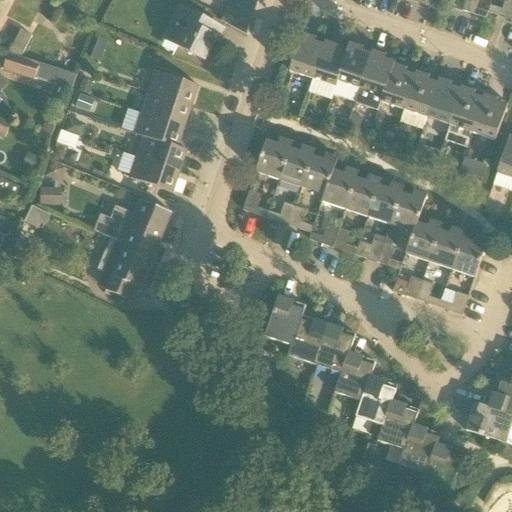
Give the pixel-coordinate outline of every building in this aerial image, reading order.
[(415,0),(415,3),(438,11),(441,4),(441,0),(415,0)] [(453,8),(455,0),(441,0),(441,4),(453,8)] [(466,0),(462,12),(475,16),(479,0),(466,0)] [(511,14),(511,0),(505,0),(503,11),(490,7),(488,13),(510,20),(511,14)] [(166,40),(177,47),(204,61),(215,40),(218,42),(224,30),(182,8),(166,40)] [(21,59),(21,58),(31,38),(21,32),(9,54),(8,55),(21,59)] [(314,44),(316,40),(302,35),(290,73),(313,80),(324,48),(314,44)] [(325,43),(324,48),(313,80),(337,88),(338,83),(339,83),(347,56),(346,55),(337,52),(338,48),(325,43)] [(362,54),(364,50),(350,45),(346,55),(347,56),(339,83),(361,90),(372,58),(362,54)] [(361,90),(383,98),(384,98),(394,66),(395,66),(395,65),(384,62),(386,57),(373,53),(372,58),(361,90)] [(39,65),(21,58),(21,59),(8,55),(3,72),(34,81),(35,79),(39,65)] [(39,65),(35,79),(71,91),(77,76),(39,65)] [(384,98),(383,98),(381,103),(405,112),(416,79),(407,75),(408,71),(395,66),(394,66),(384,98)] [(149,94),(192,108),(199,87),(156,73),(149,94)] [(405,112),(428,119),(439,86),(429,83),(431,79),(417,74),(416,79),(405,112)] [(0,94),(6,83),(0,79),(0,117),(5,120),(10,110),(0,104),(0,94)] [(79,93),(89,96),(93,83),(83,80),(79,93)] [(452,91),(454,86),(440,82),(439,86),(428,119),(451,127),(461,94),(452,91)] [(451,127),(473,135),(484,102),(475,98),(476,94),(463,89),(461,94),(451,127)] [(185,129),(192,108),(149,94),(142,114),(185,129)] [(81,96),(76,108),(90,114),(91,112),(94,102),(95,101),(81,96)] [(486,97),(484,102),(473,135),(496,142),(507,109),(496,106),(498,101),(486,97)] [(178,149),(178,148),(185,129),(142,114),(135,135),(144,138),(178,149)] [(0,135),(6,139),(12,125),(0,118),(0,135)] [(82,138),(86,126),(69,120),(65,132),(82,138)] [(187,151),(178,148),(178,149),(144,138),(137,158),(180,172),(187,151)] [(497,175),(511,179),(511,138),(510,138),(497,175)] [(290,150),(291,150),(293,144),(280,140),(278,146),(267,142),(256,174),(279,181),(290,150)] [(312,158),(313,158),(316,152),(303,147),(300,154),(291,150),(290,150),(279,181),(302,189),(312,158)] [(428,161),(437,163),(440,154),(431,152),(428,161)] [(29,153),(22,166),(37,173),(43,160),(29,153)] [(333,172),(334,172),(338,159),(325,155),(323,161),(313,158),(312,158),(302,189),(324,197),(325,197),(333,172)] [(173,194),(180,172),(137,158),(130,179),(173,194)] [(356,180),(357,180),(359,173),(346,169),(344,176),(334,172),(333,172),(325,197),(324,197),(322,203),(346,211),(356,180)] [(378,187),(379,188),(382,181),(369,177),(367,183),(357,180),(356,180),(346,211),(368,218),(378,187)] [(401,195),(402,195),(404,189),(391,184),(389,191),(379,188),(378,187),(368,218),(391,226),(401,195)] [(40,207),(61,207),(61,190),(41,189),(40,207)] [(257,209),(261,196),(250,192),(243,211),(267,219),(269,213),(257,209)] [(417,224),(418,225),(427,196),(414,192),(412,198),(402,195),(401,195),(391,226),(413,234),(414,234),(417,224)] [(129,234),(159,246),(172,214),(142,201),(133,223),(120,217),(111,239),(119,242),(125,242),(129,234)] [(289,227),(295,208),(285,205),(281,217),(269,213),(267,219),(289,227)] [(36,207),(28,222),(45,231),(54,216),(36,207)] [(312,234),(314,228),(301,223),(305,211),(295,208),(289,227),(311,234),(309,241),(310,241),(312,234)] [(439,232),(440,232),(443,226),(430,221),(427,228),(418,225),(417,224),(414,234),(413,234),(406,255),(429,263),(439,232)] [(333,249),(339,230),(328,226),(324,238),(312,234),(310,241),(333,249)] [(462,240),(463,240),(465,234),(452,229),(450,236),(440,232),(439,232),(429,263),(452,271),(462,240)] [(355,256),(357,250),(345,245),(350,234),(339,230),(333,249),(355,256)] [(387,240),(385,244),(392,247),(395,235),(389,233),(388,238),(387,240)] [(141,290),(159,246),(129,234),(125,242),(119,242),(111,239),(108,248),(99,271),(104,273),(99,288),(106,291),(131,302),(136,288),(141,290)] [(452,271),(475,279),(488,241),(475,237),(473,243),(463,240),(462,240),(452,271)] [(378,264),(385,246),(374,242),(372,248),(361,243),(358,250),(357,250),(355,256),(378,264)] [(390,260),(388,267),(400,271),(402,265),(390,260)] [(416,301),(422,282),(411,278),(409,284),(398,280),(393,293),(416,301)] [(439,309),(441,302),(430,297),(434,286),(430,285),(431,281),(425,279),(424,282),(422,282),(416,301),(439,309)] [(469,298),(457,294),(456,298),(451,296),(450,294),(445,291),(442,302),(441,302),(439,309),(463,317),(469,298)] [(265,339),(292,347),(292,348),(302,317),(303,318),(305,312),(292,308),(293,303),(279,298),(265,339)] [(301,322),(303,318),(302,317),(292,348),(292,347),(288,358),(315,367),(329,326),(315,322),(313,326),(301,322)] [(315,367),(341,376),(342,376),(349,354),(350,355),(355,340),(342,336),(343,331),(329,326),(315,367)] [(363,359),(350,355),(349,354),(342,376),(341,376),(335,394),(361,403),(362,402),(362,403),(370,378),(371,379),(375,368),(362,364),(363,359)] [(392,402),(393,403),(396,392),(383,388),(385,383),(371,379),(370,378),(362,403),(362,402),(361,403),(361,404),(356,419),(373,424),(384,428),(392,402)] [(511,388),(510,388),(511,386),(502,383),(498,396),(493,395),(488,408),(488,410),(511,417),(511,388)] [(406,407),(393,403),(392,402),(384,428),(373,424),(369,435),(379,439),(378,443),(391,447),(386,462),(399,467),(404,451),(405,451),(413,426),(414,427),(418,416),(405,412),(406,407)] [(511,417),(488,410),(488,408),(480,406),(476,419),(471,417),(466,432),(506,445),(511,431),(511,417)] [(399,467),(425,476),(436,446),(437,446),(439,441),(426,436),(428,431),(414,427),(413,426),(405,451),(404,451),(399,467)] [(436,446),(425,476),(426,476),(422,486),(450,495),(462,460),(449,455),(451,450),(437,446),(436,446)]
